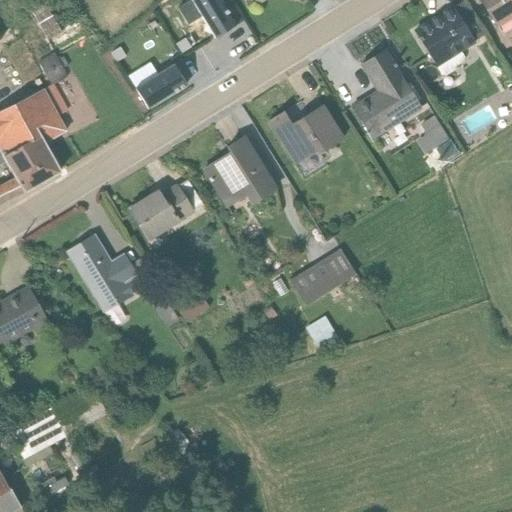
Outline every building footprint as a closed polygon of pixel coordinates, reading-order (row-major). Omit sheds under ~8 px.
[(33,0),(22,0),(46,43),(61,36),(40,0),(35,0),(34,1),(33,0)] [(216,0),(188,0),(212,39),(233,27),(216,0)] [(498,27),(511,18),(511,0),(477,0),(495,28),(498,27)] [(451,8),(472,42),(481,36),(460,2),(451,8)] [(472,42),(451,8),(412,32),(439,76),(444,76),(452,71),(453,67),(461,62),(461,57),(458,53),(473,44),(472,42)] [(511,18),(498,27),(503,35),(511,28),(511,18)] [(375,91),(350,108),(370,140),(419,110),(382,51),(359,65),(375,91)] [(0,165),(3,164),(12,179),(0,185),(0,203),(57,172),(42,146),(65,132),(56,116),(66,111),(52,85),(54,84),(56,89),(64,85),(61,80),(65,78),(52,53),(36,61),(47,83),(0,109),(0,165)] [(172,65),(132,89),(145,109),(184,85),(172,65)] [(511,98),(502,96),(497,115),(510,118),(511,111),(511,98)] [(281,113),(266,122),(302,180),(324,166),(316,155),(340,140),(320,106),(297,121),(299,125),(291,129),(281,113)] [(424,135),(413,142),(422,155),(446,139),(431,117),(417,126),(424,135)] [(228,153),(201,170),(225,208),(242,197),(248,205),(274,189),(241,137),(224,148),(228,153)] [(447,141),(432,151),(440,161),(454,152),(447,141)] [(174,186),(189,211),(200,205),(185,180),(174,186)] [(189,211),(174,186),(159,195),(157,191),(126,210),(146,241),(191,213),(189,211)] [(92,234),(63,252),(103,317),(117,308),(114,305),(142,288),(141,286),(152,279),(139,258),(128,264),(121,254),(108,261),(92,234)] [(337,250),(286,281),(302,306),(352,275),(337,250)] [(40,313),(34,302),(26,288),(0,302),(0,345),(32,327),(36,333),(48,327),(40,313)] [(158,291),(145,298),(164,329),(177,321),(158,291)] [(198,294),(177,308),(185,321),(207,307),(198,294)] [(34,302),(40,313),(46,309),(40,298),(34,302)] [(303,330),(296,335),(308,355),(316,350),(317,353),(337,341),(322,316),(302,328),(303,330)] [(89,387),(0,434),(0,451),(13,445),(21,460),(104,415),(89,387)] [(0,511),(15,511),(18,511),(0,478),(0,511)]
